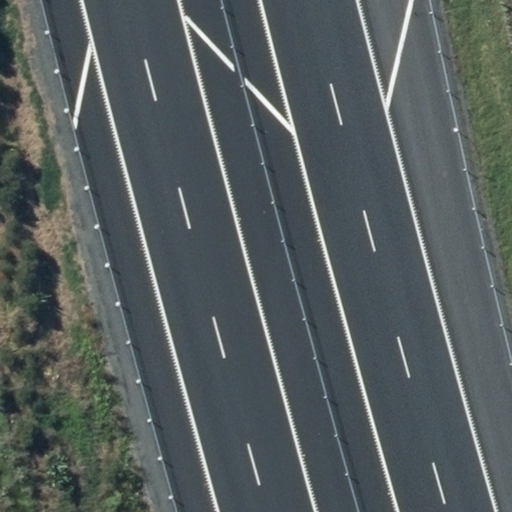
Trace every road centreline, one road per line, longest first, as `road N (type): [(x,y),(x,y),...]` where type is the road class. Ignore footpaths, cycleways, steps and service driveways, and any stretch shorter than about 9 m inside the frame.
road 1 (motorway): [(306,511),(154,0)]
road 2 (motorway): [(325,0),(464,511)]
